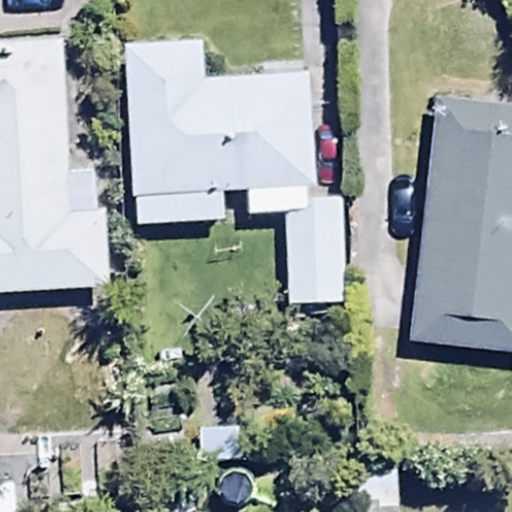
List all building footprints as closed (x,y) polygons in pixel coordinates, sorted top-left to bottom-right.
[(0,48),(0,301),(109,295),(104,213),(72,215),(61,45),(0,48)] [(203,48),(128,50),(134,232),(225,229),(224,197),(246,196),(247,223),(282,222),(285,311),(341,309),(338,206),(317,206),(312,70),(259,72),(259,85),(204,87),(203,48)] [(511,107),(436,99),(409,346),(511,356),(511,107)] [(397,511),(394,458),(352,461),(355,511),(397,511)] [(0,511),(14,511),(14,495),(0,495),(0,511)]
